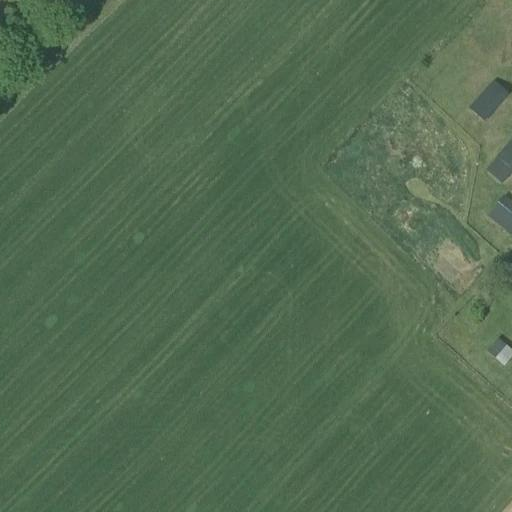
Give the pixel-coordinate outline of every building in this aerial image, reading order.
[(486,124),(510,97),(494,83),(470,110),(486,124)] [(511,171),(511,141),(497,159),(511,171)] [(511,174),(511,171),(497,159),(486,173),(502,186),(511,174)] [(511,237),(511,204),(504,198),(480,227),(495,239),(503,230),(511,237)] [(511,352),(498,340),(486,353),(504,368),(511,359),(511,352)]
